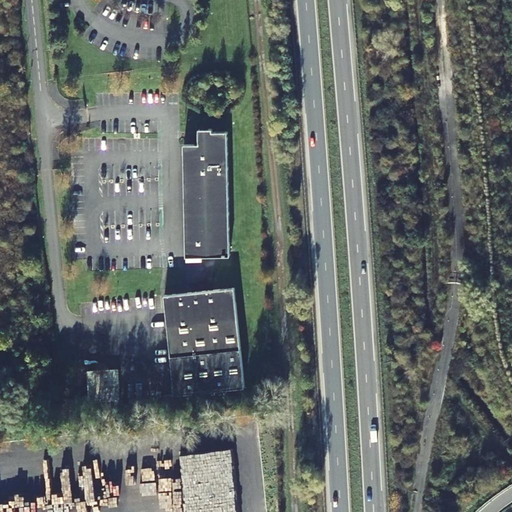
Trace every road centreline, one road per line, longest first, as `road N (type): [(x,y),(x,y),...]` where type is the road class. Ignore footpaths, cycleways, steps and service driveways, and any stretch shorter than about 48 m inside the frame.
road 1 (track): [(258,0),(297,511)]
road 2 (trunk): [(373,511),(336,0)]
road 3 (trunk): [(305,0),(340,511)]
road 4 (unclassified): [(32,0),(66,335)]
